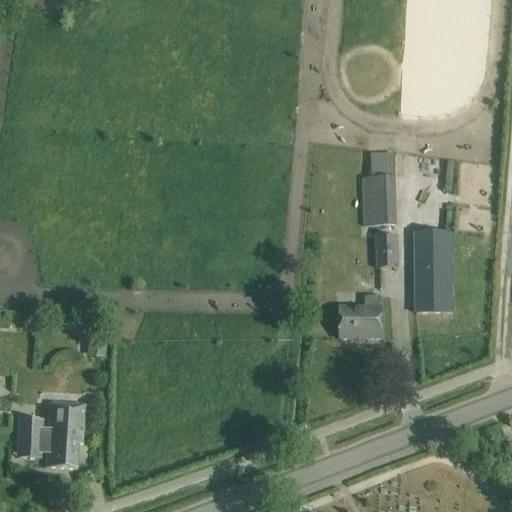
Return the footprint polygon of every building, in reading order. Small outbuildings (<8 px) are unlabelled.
[(397,229),(395,180),(361,181),(363,230),(397,229)] [(326,232),(326,219),(309,218),(309,232),(326,232)] [(452,316),(451,236),(415,237),(416,316),(452,316)] [(397,239),(375,239),(376,273),(398,272),(397,239)] [(382,342),(381,310),(380,299),(364,299),(365,310),(339,311),(340,343),(382,342)] [(93,332),(92,355),(108,356),(109,332),(93,332)] [(49,406),(48,433),(43,433),(43,424),(17,423),(16,447),(41,448),(41,444),(47,445),(45,470),(76,472),(78,447),(82,447),(84,408),(49,406)]
